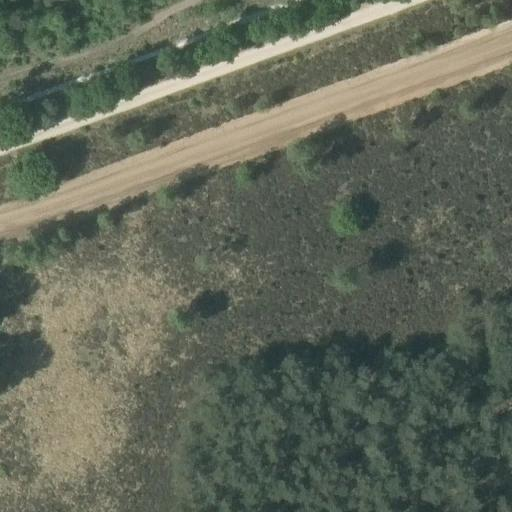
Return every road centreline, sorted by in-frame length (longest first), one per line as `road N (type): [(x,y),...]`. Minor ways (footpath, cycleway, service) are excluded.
road 1 (track): [(0,221),(511,38)]
road 2 (track): [(0,149),(406,0)]
road 3 (unknown): [(219,0),(0,81)]
